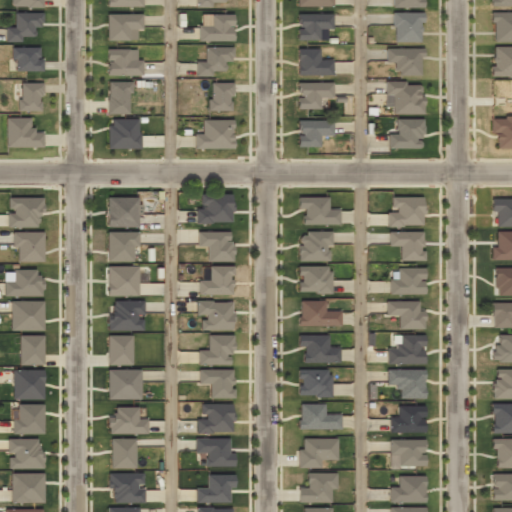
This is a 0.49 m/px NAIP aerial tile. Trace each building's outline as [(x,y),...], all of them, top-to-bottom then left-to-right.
[(421,7),(420,0),(392,0),(392,8),(421,7)] [(511,41),(511,11),(490,11),(490,41),(511,41)] [(41,12),(13,12),(13,25),(3,25),(3,40),(32,40),(32,28),(41,28),(41,12)] [(420,41),(420,12),(390,12),(391,41),(420,41)] [(230,39),(230,13),(208,13),(208,24),(196,24),(196,39),(230,39)] [(106,40),(139,40),(139,14),(106,14),(106,40)] [(330,14),(295,14),(295,40),(318,40),(318,28),(330,28),(330,14)] [(10,70),(40,70),(40,46),(10,46),(10,70)] [(222,73),(222,60),(230,60),(230,46),(203,46),(203,61),(194,61),(194,73),(222,73)] [(511,46),(490,46),(490,75),(511,75),(511,46)] [(384,47),(384,62),(393,62),(393,74),(420,74),(420,47),(384,47)] [(139,48),(106,48),(106,74),(139,74),(139,48)] [(317,48),(295,48),(295,74),(330,74),(330,59),(317,59),(317,48)] [(107,113),(129,113),(129,81),(107,81),(107,113)] [(420,113),(420,81),(383,81),(383,105),(390,105),(390,113),(420,113)] [(40,82),(17,82),(17,111),(40,111),(40,82)] [(230,82),(206,82),(206,110),(230,110),(230,82)] [(296,82),(296,108),(329,108),(329,82),(296,82)] [(41,131),(29,131),(29,118),(5,118),(5,147),(41,147),(41,131)] [(420,118),(395,118),(395,133),(386,133),(386,147),(420,147),(420,118)] [(511,148),(511,118),(488,118),(488,132),(494,132),(494,148),(511,148)] [(106,148),(137,149),(137,119),(106,119),(106,148)] [(192,134),(192,149),(230,149),(230,119),(200,119),(200,134),(192,134)] [(295,147),(318,147),(318,136),(330,136),(330,119),(295,119),(295,147)] [(196,222),(230,222),(230,194),(196,194),(196,222)] [(386,225),(420,225),(420,196),(386,196),(386,225)] [(40,197),(6,197),(6,226),(40,226),(40,197)] [(105,227),(136,227),(136,197),(105,197),(105,227)] [(337,225),(337,209),(326,209),(326,197),(298,197),(298,225),(337,225)] [(488,213),(494,213),(494,226),(511,226),(511,199),(488,199),(488,213)] [(196,246),(205,246),(206,259),(231,259),(230,230),(195,231),(196,246)] [(421,230),(387,230),(387,245),(397,245),(397,259),(421,259),(421,230)] [(297,259),(329,259),(329,231),(297,231),(297,259)] [(491,259),(511,259),(511,231),(491,231),(491,259)] [(13,261),(41,261),(41,232),(13,232),(13,261)] [(106,261),(134,261),(134,233),(106,233),(106,261)] [(196,293),(231,293),(231,264),(207,264),(207,278),(196,278),(196,293)] [(296,292),(329,292),(329,265),(296,265),(296,292)] [(136,266),(106,266),(106,295),(136,295),(136,266)] [(422,293),(421,266),(395,266),(395,277),(387,277),(387,293),(422,293)] [(511,267),(492,267),(492,295),(511,295),(511,267)] [(41,295),(41,269),(11,269),(11,280),(3,280),(3,295),(41,295)] [(9,329),(41,329),(41,300),(9,300),(9,329)] [(142,300),(107,300),(106,329),(141,329),(142,300)] [(231,329),(231,300),(195,300),(195,329),(231,329)] [(323,300),(297,300),(297,326),(337,326),(337,311),(323,311),(323,300)] [(422,308),(416,308),(416,300),(384,300),(384,315),(395,315),(395,328),(422,328),(422,308)] [(511,302),(489,302),(489,327),(511,327),(511,302)] [(130,334),(106,334),(106,365),(130,365),(130,334)] [(231,334),(205,334),(205,347),(196,347),(196,363),(231,363),(231,334)] [(298,334),(298,362),(337,362),(337,347),(326,347),(326,334),(298,334)] [(422,334),(395,334),(395,346),(384,346),(384,362),(422,362),(422,334)] [(490,361),(511,361),(511,334),(496,334),(496,344),(490,344),(490,361)] [(17,365),(41,365),(41,335),(17,335),(17,365)] [(207,384),(207,396),(231,396),(231,368),(197,368),(197,384),(207,384)] [(422,396),(422,368),(384,368),(384,386),(397,386),(397,396),(422,396)] [(491,397),(511,397),(511,368),(491,368),(491,397)] [(41,399),(41,370),(11,370),(11,399),(41,399)] [(139,370),(106,370),(106,399),(139,399),(139,370)] [(329,396),(329,370),(296,370),(296,396),(329,396)] [(230,402),(195,402),(195,431),(230,431),(230,402)] [(489,432),(511,432),(511,403),(489,403),(489,432)] [(13,404),(13,433),(41,433),(41,404),(13,404)] [(297,429),(337,429),(337,414),(322,414),(322,404),(297,404),(297,429)] [(422,431),(422,405),(396,404),(396,415),(388,415),(387,431),(422,431)] [(135,407),(113,407),(113,416),(107,416),(107,433),(145,433),(145,419),(135,419),(135,407)] [(193,453),(203,453),(203,465),(230,465),(230,437),(193,437),(193,453)] [(41,438),(6,438),(6,468),(41,468),(41,438)] [(134,438),(109,438),(109,468),(134,468),(134,438)] [(334,459),(334,438),(296,438),(296,468),(318,468),(318,459),(334,459)] [(422,464),(422,438),(387,438),(387,455),(397,455),(397,464),(422,464)] [(511,438),(490,438),(490,466),(511,466),(511,438)] [(9,473),(9,502),(41,502),(41,473),(9,473)] [(109,502),(142,502),(142,473),(109,473),(109,502)] [(334,489),(334,473),(304,473),(304,487),(296,487),(296,502),(327,502),(327,489),(334,489)] [(511,473),(489,473),(489,499),(511,499),(511,473)] [(194,500),(231,500),(231,474),(205,474),(205,487),(194,487),(194,500)] [(422,475),(396,475),(396,486),(387,486),(387,501),(422,501),(422,475)]
